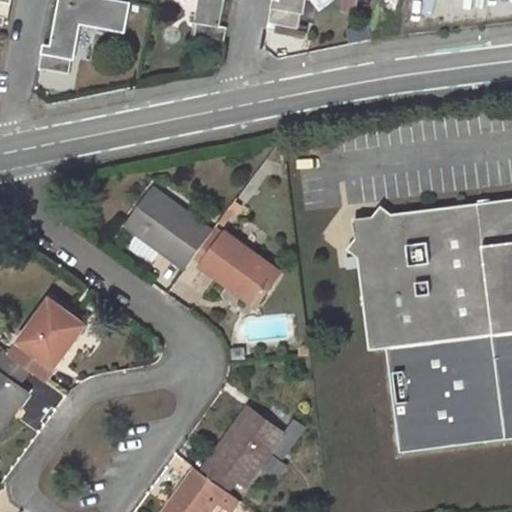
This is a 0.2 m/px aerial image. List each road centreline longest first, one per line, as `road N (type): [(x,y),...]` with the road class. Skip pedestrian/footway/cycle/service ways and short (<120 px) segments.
road 1 (residential): [(0,175),(179,320),(201,363)]
road 2 (residential): [(239,105),(511,61)]
road 3 (residential): [(66,511),(37,488),(29,467),(41,446),(85,387),(110,374),(168,368)]
road 4 (residential): [(7,151),(239,105)]
road 5 (residential): [(201,363),(198,390),(111,511)]
road 6 (residential): [(7,151),(34,0)]
